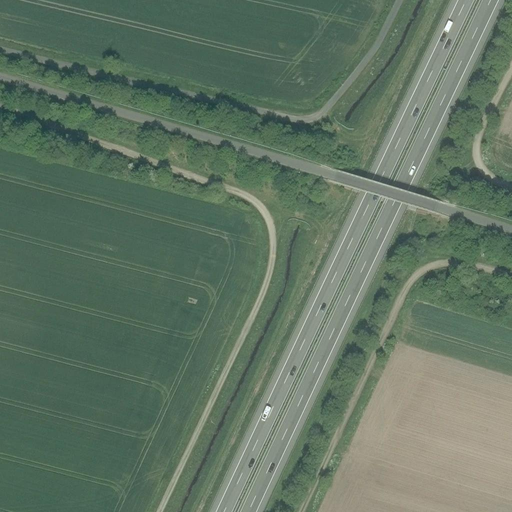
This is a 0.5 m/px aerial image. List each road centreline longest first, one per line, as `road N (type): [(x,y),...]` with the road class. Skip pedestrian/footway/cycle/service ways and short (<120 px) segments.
road 1 (track): [(0,107),(240,194),(268,225),(266,286),(160,511)]
road 2 (motorway): [(250,511),(492,0)]
road 3 (motorway): [(467,0),(226,511)]
road 4 (unclassified): [(511,231),(0,77)]
road 5 (track): [(511,277),(442,265),(409,285),(303,511)]
road 6 (track): [(511,70),(477,149),(486,175),(511,190)]
